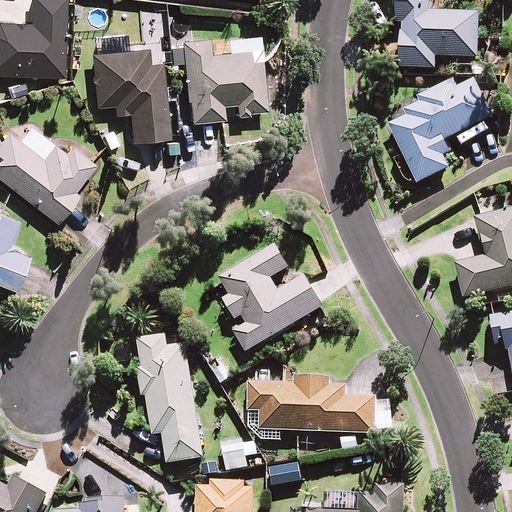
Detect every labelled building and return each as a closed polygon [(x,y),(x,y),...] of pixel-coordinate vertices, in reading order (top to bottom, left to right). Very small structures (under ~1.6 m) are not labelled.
[(66,0),(32,0),(32,22),(0,20),(0,72),(64,75),(66,0)] [(432,0),(396,0),(396,16),(398,16),(398,23),(404,24),(404,31),(403,31),(402,68),(438,69),(438,57),(480,59),(481,12),(432,11),(432,0)] [(182,45),(184,62),(189,121),(223,118),(222,104),(235,103),(236,115),(249,114),(248,111),(266,109),(261,59),(249,60),(248,48),(210,52),(209,38),(182,40),(182,45)] [(184,62),(182,45),(171,46),(172,63),(184,62)] [(168,136),(161,62),(149,63),(147,47),(92,52),(97,105),(114,103),(114,113),(129,111),(132,139),(168,136)] [(459,87),(455,79),(420,96),(422,101),(405,110),(409,116),(391,125),(420,183),(451,168),(444,156),(453,152),(447,141),(495,116),(476,79),(459,87)] [(19,138),(43,157),(53,143),(29,124),(19,138)] [(65,152),(53,143),(43,157),(19,138),(8,130),(0,140),(0,179),(56,222),(78,194),(73,190),(95,162),(92,160),(71,144),(65,152)] [(511,287),(511,208),(482,216),(476,217),(486,256),(457,263),(466,299),(511,287)] [(0,212),(0,284),(14,290),(28,254),(13,248),(10,242),(19,220),(0,212)] [(291,268),(278,245),(221,278),(225,284),(232,296),(225,299),(237,320),(245,316),(250,324),(236,332),(248,352),(326,307),(307,275),(281,291),(273,279),(291,268)] [(511,351),(511,357),(511,312),(493,316),(498,344),(507,343),(508,351),(511,351)] [(205,458),(188,344),(170,346),(169,335),(139,339),(143,367),(140,367),(144,396),(148,395),(154,435),(165,434),(170,464),(205,458)] [(263,411),(263,430),(282,431),(377,435),(378,398),(348,396),(348,386),(332,385),(332,377),(297,376),(296,384),(252,382),(250,410),(263,411)] [(282,441),(282,431),(263,430),(263,411),(250,410),(250,426),(263,440),(282,441)] [(250,467),(245,439),(223,443),(228,471),(250,467)] [(14,487),(0,479),(0,511),(40,511),(50,493),(20,477),(14,487)] [(256,511),(257,489),(246,488),(247,481),(213,479),(213,487),(199,486),(198,511),(256,511)] [(405,511),(407,483),(378,482),(377,495),(362,494),(361,510),(294,507),(293,511),(405,511)] [(127,511),(127,497),(89,498),(90,504),(82,504),(82,510),(55,511),(54,511),(127,511)]
